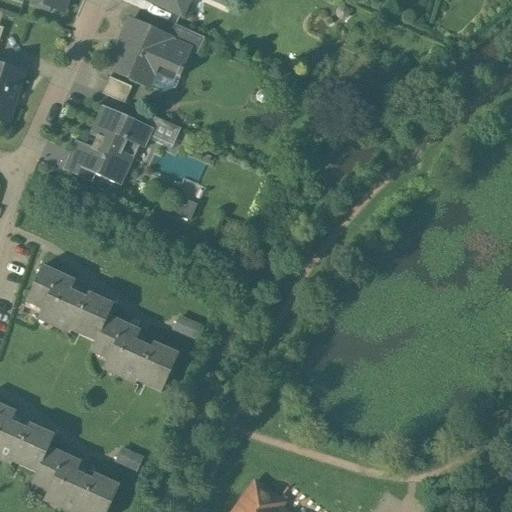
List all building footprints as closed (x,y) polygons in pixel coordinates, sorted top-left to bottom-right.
[(65,0),(24,0),(62,12),(65,0)] [(148,0),(181,15),(187,0),(207,0),(211,2),(211,0),(215,0),(226,5),(227,0),(148,0)] [(168,37),(130,20),(108,70),(148,88),(158,65),(175,72),(174,76),(176,77),(175,77),(179,79),(183,70),(181,69),(189,52),(191,47),(168,37)] [(204,38),(174,25),(168,37),(191,47),(189,52),(196,55),(204,38)] [(0,65),(0,122),(7,125),(23,73),(0,65)] [(175,72),(158,65),(148,88),(161,94),(175,89),(179,79),(175,77),(176,77),(174,76),(175,72)] [(131,88),(109,78),(102,94),(124,104),(131,88)] [(100,130),(92,149),(75,141),(70,153),(86,160),(82,170),(95,175),(121,187),(139,147),(144,150),(150,137),(153,130),(131,120),(102,107),(93,127),(100,130)] [(158,119),(135,109),(131,120),(153,130),(158,119)] [(180,129),(158,119),(153,130),(150,137),(172,147),(180,129)] [(86,160),(70,153),(62,170),(91,183),(95,175),(82,170),(86,160)] [(85,298),(70,291),(75,281),(42,266),(25,303),(42,310),(37,320),(70,335),(72,331),(95,342),(108,317),(108,316),(113,305),(88,293),(85,298)] [(108,316),(108,317),(95,342),(90,353),(107,360),(102,370),(135,385),(137,381),(162,392),(178,355),(153,343),(150,348),(136,342),(140,332),(108,316)] [(199,327),(179,318),(174,329),(194,338),(199,327)] [(26,430),(11,423),(16,413),(0,405),(0,461),(10,466),(12,462),(35,474),(49,448),(54,436),(28,425),(26,430)] [(49,448),(35,474),(31,484),(47,492),(43,502),(65,511),(107,511),(119,486),(94,474),(91,480),(76,473),(81,463),(49,448)] [(141,459),(121,450),(116,461),(136,471),(141,459)] [(272,511),(271,511),(274,506),(254,491),(239,511),(272,511)]
